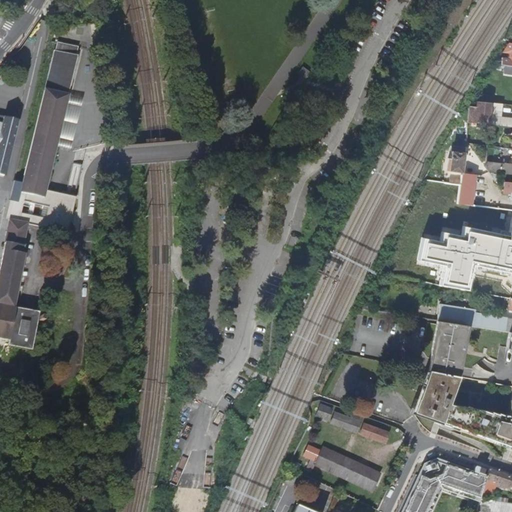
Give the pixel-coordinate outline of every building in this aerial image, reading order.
[(511,66),(511,40),(509,40),(502,51),(494,63),(511,66)] [(8,219),(0,261),(0,338),(8,340),(7,346),(31,350),(39,313),(11,308),(28,224),(67,233),(75,198),(43,190),(77,48),(56,43),(14,220),(8,219)] [(511,118),(502,118),(489,116),(491,103),(475,101),(475,106),(469,106),(467,122),(489,124),(511,126),(511,118)] [(503,104),(491,103),(489,116),(502,118),(503,104)] [(0,176),(5,178),(18,121),(2,117),(1,124),(0,123),(0,176)] [(316,131),(313,136),(318,139),(321,134),(316,131)] [(464,152),(451,151),(449,170),(461,171),(464,152)] [(511,163),(487,161),(484,166),(487,170),(511,172),(511,163)] [(457,203),(471,205),(475,175),(464,173),(461,175),(460,185),(458,200),(457,203)] [(460,185),(444,182),(442,198),(458,200),(460,185)] [(511,182),(504,182),(503,191),(505,193),(510,193),(510,201),(511,200),(511,182)] [(480,220),(488,207),(471,205),(457,203),(456,216),(480,220)] [(511,209),(499,208),(488,207),(480,220),(484,220),(481,234),(493,236),(498,233),(499,223),(511,225),(511,209)] [(502,297),(511,298),(511,241),(501,240),(496,271),(491,270),(493,256),(460,249),(454,250),(439,274),(438,284),(502,297)] [(426,265),(439,274),(454,250),(437,248),(426,265)] [(511,298),(502,297),(500,308),(511,310),(511,318),(500,317),(499,318),(499,319),(496,318),(496,320),(488,319),(488,315),(467,311),(467,309),(432,303),(429,319),(460,324),(461,324),(511,331),(511,298)] [(451,376),(460,324),(431,320),(422,363),(422,370),(451,376)] [(511,355),(511,358),(508,387),(511,387),(511,332),(503,331),(500,348),(510,348),(508,355),(511,355)] [(473,409),(442,404),(452,376),(451,376),(422,370),(407,412),(511,450),(511,387),(508,387),(507,387),(504,416),(498,414),(498,415),(491,412),(491,413),(484,411),(484,412),(473,408),(473,409)] [(320,403),(315,415),(328,420),(332,408),(320,403)] [(331,422),(356,432),(361,416),(351,413),(349,418),(334,412),(331,422)] [(363,423),(360,433),(385,443),(389,433),(363,423)] [(313,464),(370,491),(378,474),(321,448),(319,451),(307,445),(302,455),(310,458),(306,467),(311,469),(313,464)] [(423,466),(401,511),(427,511),(440,487),(475,501),(476,498),(479,492),(484,476),(478,474),(479,471),(447,460),(446,463),(436,460),(423,466)] [(511,477),(486,469),(484,476),(479,492),(489,494),(494,481),(497,482),(496,486),(502,488),(502,486),(506,488),(507,486),(511,488),(511,477)] [(296,476),(289,472),(284,481),(292,485),(296,476)] [(475,501),(472,511),(485,511),(486,511),(489,511),(511,511),(511,504),(503,503),(492,501),(476,498),(475,501)]
